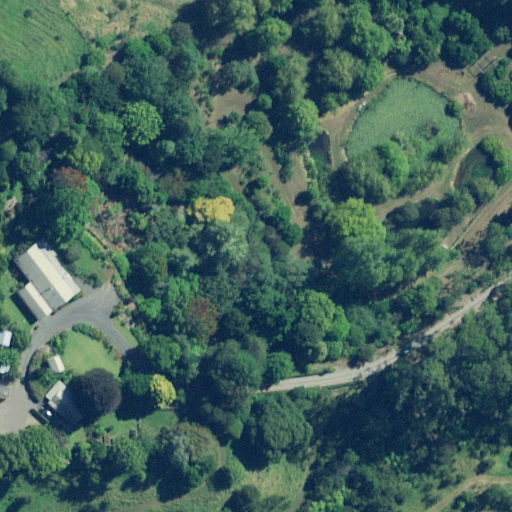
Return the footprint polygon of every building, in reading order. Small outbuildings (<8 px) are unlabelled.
[(52,259),(38,241),(11,262),(28,284),(15,294),(36,322),(77,291),(52,259)] [(8,334),(0,332),(0,347),(6,348),(8,334)] [(37,372),(43,355),(33,352),(27,368),(37,372)] [(56,358),(44,362),(50,376),(61,372),(56,358)] [(12,366),(0,364),(0,385),(9,387),(12,366)] [(27,408),(32,413),(27,418),(32,423),(37,418),(45,424),(53,415),(35,399),(27,408)] [(60,401),(51,411),(71,428),(79,417),(60,401)] [(34,428),(23,427),(22,438),(33,439),(34,428)]
